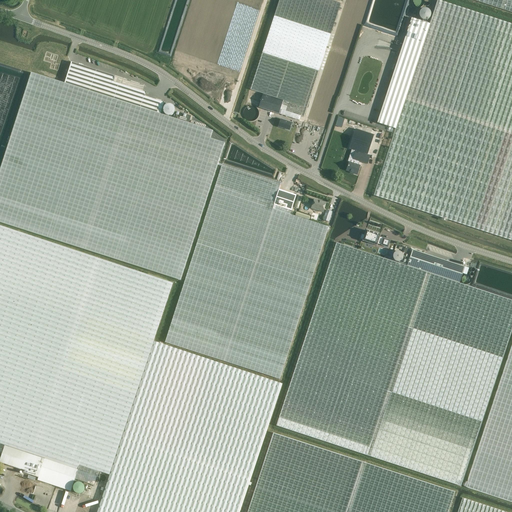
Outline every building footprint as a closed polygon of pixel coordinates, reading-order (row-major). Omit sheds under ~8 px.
[(280,110),(304,117),(341,4),(328,0),(279,0),(250,90),(263,94),(259,108),(279,114),(280,110)] [(373,196),(511,241),(511,24),(437,0),(430,24),(411,18),(377,123),(395,129),(373,196)] [(511,0),(466,0),(511,13),(511,0)] [(416,17),(425,20),(428,11),(420,7),(416,17)] [(47,48),(42,64),(54,67),(52,72),(59,74),(65,58),(58,55),(59,52),(47,48)] [(175,118),(161,113),(164,103),(145,97),(146,93),(113,82),(115,76),(71,63),(65,83),(31,73),(0,168),(0,222),(180,280),(224,143),(210,138),(212,131),(189,123),(175,118)] [(256,112),(256,110),(256,109),(255,108),(254,106),(253,106),(252,105),(251,104),(249,104),(247,104),(245,104),(244,105),(243,106),(241,108),(241,109),(240,110),(240,112),(240,113),(241,115),(241,116),(242,117),(244,119),(245,119),(246,120),(248,120),(249,120),(251,120),(252,119),(254,118),(255,117),(256,115),(256,114),(256,112)] [(175,118),(189,123),(191,116),(177,112),(175,118)] [(343,124),(344,119),(338,117),(335,126),(339,127),(341,123),(343,124)] [(278,127),(289,131),(292,123),(281,119),(278,127)] [(352,173),(357,175),(360,166),(358,165),(359,162),(367,165),(370,156),(367,155),(374,135),(355,129),(349,149),(355,151),(352,160),(356,161),(355,164),(349,163),(347,170),(353,172),(352,173)] [(166,343),(280,379),(329,227),(309,220),(310,217),(296,213),(295,216),(290,215),(296,195),(279,190),(281,183),(222,164),(196,244),(197,244),(166,343)] [(311,209),(323,212),(326,203),(322,201),(321,202),(314,200),(311,209)] [(325,212),(323,220),(329,222),(332,214),(325,212)] [(173,283),(0,225),(0,454),(1,455),(0,458),(0,462),(23,471),(23,473),(38,478),(37,480),(70,491),(75,479),(94,486),(99,472),(109,475),(97,511),(239,511),(282,384),(153,342),(173,283)] [(381,245),(388,247),(390,241),(384,239),(383,239),(379,238),(380,236),(380,235),(366,231),(364,236),(362,235),(361,239),(363,240),(363,241),(377,246),(377,245),(377,243),(382,244),(381,245)] [(276,426),(460,486),(511,329),(511,300),(459,283),(465,267),(415,251),(415,249),(413,249),(411,249),(411,252),(411,253),(407,266),(336,243),(276,426)] [(393,256),(393,257),(393,258),(393,259),(393,260),(394,260),(394,261),(395,261),(395,262),(396,262),(397,262),(398,262),(399,262),(400,262),(401,261),(402,261),(402,260),(403,259),(403,258),(403,257),(403,256),(403,255),(403,254),(402,254),(402,253),(401,253),(401,252),(400,252),(399,252),(398,252),(397,252),(396,252),(395,252),(395,253),(394,253),(394,254),(393,254),(393,255),(393,256)] [(511,346),(481,442),(466,487),(511,502),(511,346)] [(448,511),(455,492),(273,433),(247,511),(448,511)] [(505,511),(462,498),(457,511),(505,511)]
